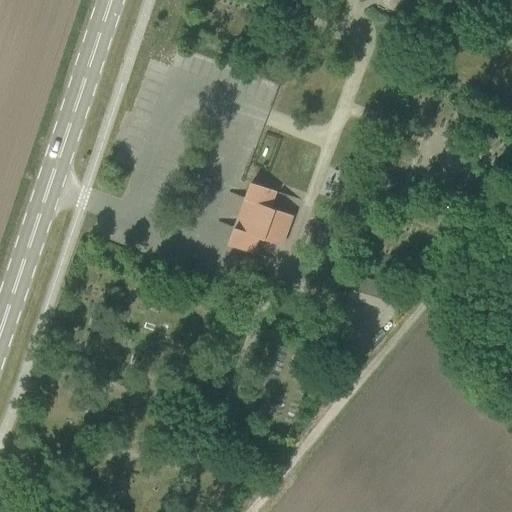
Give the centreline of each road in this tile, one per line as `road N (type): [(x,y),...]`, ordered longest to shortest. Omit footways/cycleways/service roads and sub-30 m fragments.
road 1 (track): [(511,185),(249,511)]
road 2 (primary): [(0,330),(110,0)]
